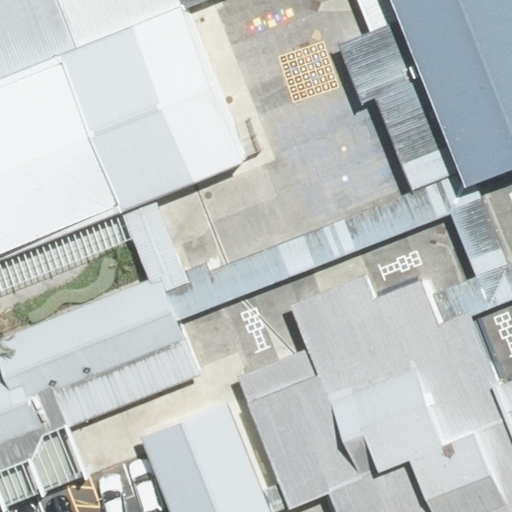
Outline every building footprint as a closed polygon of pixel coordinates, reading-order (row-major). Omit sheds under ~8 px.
[(0,0),(0,256),(209,182),(150,18),(199,0),(0,0)] [(511,166),(511,0),(379,0),(454,189),(511,166)] [(164,255),(0,315),(0,421),(199,349),(164,255)] [(511,511),(511,353),(486,363),(455,284),(243,369),(293,495),(325,482),(337,511),(511,511)] [(146,422),(181,511),(277,511),(229,389),(146,422)]
